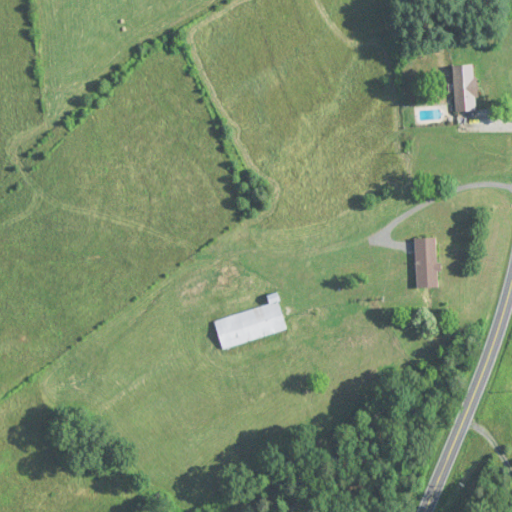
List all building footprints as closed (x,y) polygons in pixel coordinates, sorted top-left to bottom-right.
[(453,66),(456,109),(476,107),(475,96),(478,95),(476,78),(473,78),(472,64),(453,66)] [(260,249),(284,226),(274,215),(250,238),(260,249)] [(415,239),(416,288),(438,288),(436,238),(415,239)] [(239,261),(172,284),(181,311),(248,289),(239,261)] [(270,306),(214,322),(222,349),(287,330),(277,298),(268,300),(270,306)]
